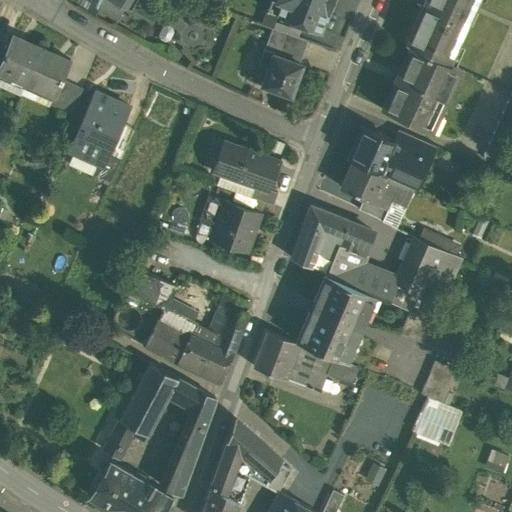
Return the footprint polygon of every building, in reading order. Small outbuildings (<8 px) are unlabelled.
[(125,7),(112,0),(103,0),(98,9),(116,21),(125,7)] [(268,0),(265,9),(319,29),(326,13),(327,13),(331,0),(268,0)] [(422,0),(404,43),(409,45),(449,63),(476,0),(422,0)] [(308,40),(272,28),(264,50),(273,54),(300,63),(308,40)] [(3,54),(0,60),(0,71),(25,83),(40,49),(11,36),(3,54)] [(449,63),(409,45),(381,108),(429,130),(457,67),(449,63)] [(69,62),(40,49),(25,83),(53,95),(54,96),(61,79),(69,62)] [(273,54),(264,50),(259,64),(268,67),(273,54)] [(300,63),(273,54),(268,67),(262,84),(291,94),(302,64),(300,63)] [(61,79),(54,96),(53,95),(49,104),(71,114),(82,88),(61,79)] [(129,107),(94,91),(77,129),(78,130),(69,150),(97,162),(103,165),(109,151),(122,123),(129,107)] [(511,91),(483,155),(505,165),(511,149),(511,91)] [(122,123),(109,151),(121,156),(133,128),(122,123)] [(395,142),(362,127),(348,158),(353,160),(381,173),(395,142)] [(434,145),(407,133),(402,145),(428,157),(434,145)] [(234,178),(245,149),(227,142),(223,154),(219,153),(213,170),(234,178)] [(402,145),(395,142),(381,173),(414,188),(428,157),(402,145)] [(280,161),(245,149),(234,178),(254,185),(269,191),(270,190),(280,161)] [(109,151),(103,165),(97,162),(92,173),(109,181),(121,156),(109,151)] [(381,173),(353,160),(341,187),(352,193),(352,194),(363,199),(363,198),(373,202),(372,203),(387,210),(391,201),(405,208),(414,188),(381,173)] [(232,192),(213,185),(209,195),(222,200),(229,202),(232,192)] [(269,191),(254,185),(250,197),(272,205),(277,193),(270,190),(269,191)] [(373,202),(363,198),(363,199),(358,208),(383,220),(387,210),(372,203),(373,202)] [(229,202),(222,200),(209,238),(215,241),(247,252),(260,214),(229,202)] [(348,219),(311,204),(292,257),(311,265),(319,244),(323,231),(341,238),(348,220),(348,219)] [(341,238),(327,271),(349,281),(359,265),(373,231),(348,220),(341,238)] [(209,238),(196,234),(192,243),(212,250),(215,241),(209,238)] [(418,240),(398,284),(422,295),(442,250),(418,240)] [(328,247),(319,244),(311,265),(322,269),(329,251),(328,247)] [(395,280),(359,265),(349,281),(389,297),(395,280)] [(175,285),(133,267),(124,288),(163,307),(175,285)] [(371,294),(325,273),(313,301),(359,321),(371,294)] [(236,297),(224,293),(218,307),(230,311),(231,309),(236,297)] [(242,300),(236,297),(231,309),(238,312),(242,300)] [(359,321),(313,301),(297,340),(298,340),(319,350),(333,355),(343,360),(359,321)] [(163,311),(145,346),(153,351),(166,324),(174,311),(166,309),(163,311)] [(230,311),(223,330),(238,337),(246,316),(238,312),(231,309),(230,311)] [(442,325),(409,310),(399,333),(432,347),(442,325)] [(216,348),(191,335),(196,323),(174,311),(166,324),(153,351),(175,362),(219,383),(233,351),(220,344),(218,349),(216,348)] [(238,337),(223,330),(216,348),(218,349),(220,344),(233,351),(238,337)] [(297,341),(270,331),(256,368),(283,377),(288,364),(295,348),(297,341)] [(319,350),(298,340),(297,341),(295,348),(316,357),(319,351),(319,350)] [(316,357),(295,348),(288,364),(310,373),(316,357)] [(332,356),(319,351),(316,357),(310,373),(305,386),(319,392),(326,373),(332,356)] [(343,360),(333,355),(332,356),(326,373),(339,377),(345,361),(343,360)] [(456,370),(434,360),(420,393),(442,402),(456,370)] [(178,377),(150,362),(119,419),(135,428),(147,434),(169,393),(178,377)] [(511,389),(511,365),(503,386),(511,389)] [(200,389),(178,377),(169,393),(193,405),(200,389)] [(193,405),(180,436),(198,444),(198,443),(203,430),(204,428),(214,399),(215,397),(200,389),(193,405)] [(135,428),(119,419),(103,449),(119,457),(129,439),(135,428)] [(282,458),(235,419),(234,421),(210,485),(225,494),(234,467),(265,486),(282,458)] [(147,434),(135,428),(129,439),(141,445),(147,434)] [(180,436),(159,483),(181,493),(181,491),(181,490),(186,477),(187,474),(197,446),(198,444),(180,436)] [(490,446),(484,465),(502,471),(509,453),(490,446)] [(172,495),(109,458),(108,461),(90,491),(88,494),(91,495),(91,494),(108,504),(107,505),(118,511),(160,511),(169,497),(170,497),(172,495)] [(225,494),(210,485),(200,511),(234,511),(238,502),(225,494)] [(332,489),(321,511),(335,511),(343,495),(332,489)] [(317,511),(286,494),(275,511),(317,511)]
